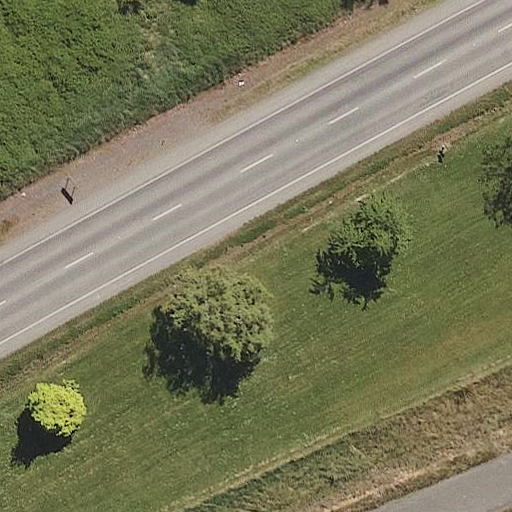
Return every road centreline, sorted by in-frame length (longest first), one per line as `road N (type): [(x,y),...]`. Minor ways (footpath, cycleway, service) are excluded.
road 1 (primary): [(511,29),(0,310)]
road 2 (unknown): [(401,511),(511,463)]
